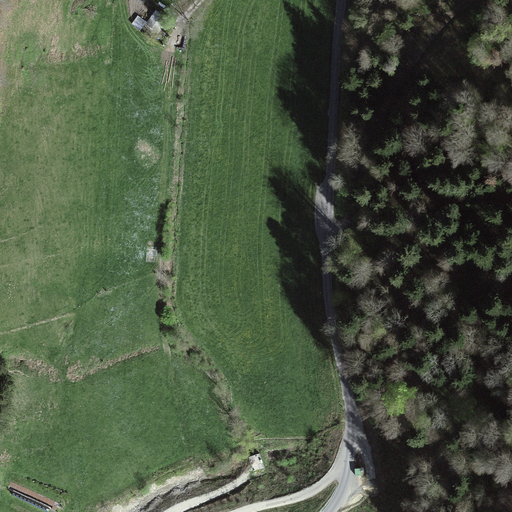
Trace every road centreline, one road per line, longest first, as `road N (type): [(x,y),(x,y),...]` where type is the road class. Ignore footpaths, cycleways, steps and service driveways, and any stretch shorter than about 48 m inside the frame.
road 1 (unclassified): [(342,0),(325,267),(355,434)]
road 2 (track): [(326,240),(349,218),(371,136),(406,66),(435,24),(467,0)]
